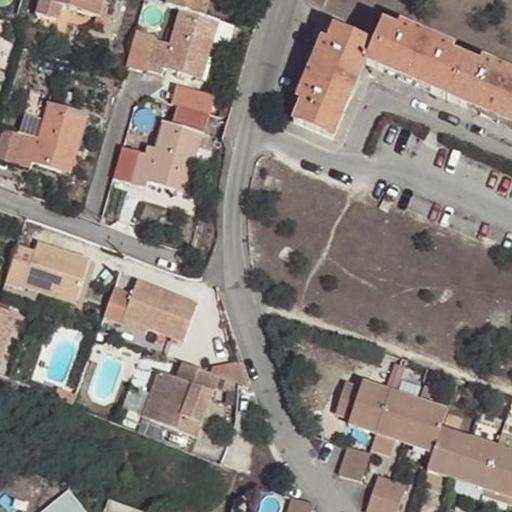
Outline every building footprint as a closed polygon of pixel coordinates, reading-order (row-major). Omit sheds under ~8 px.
[(39,0),(35,14),(58,21),(62,6),(96,17),(100,18),(101,14),(104,0),(39,0)] [(165,0),(164,5),(179,10),(204,17),(209,0),(165,0)] [(209,56),(219,21),(204,17),(179,10),(169,45),(153,40),(143,74),(147,75),(147,71),(161,75),(163,69),(192,77),(199,53),(209,56)] [(100,18),(96,17),(94,26),(106,30),(110,17),(101,14),(100,18)] [(374,47),(333,28),(292,122),(333,141),(366,66),(445,101),(511,130),(511,80),(384,25),(374,47)] [(143,74),(153,40),(154,36),(136,30),(124,71),(142,76),(143,74)] [(212,56),(209,56),(199,53),(192,77),(205,80),(212,56)] [(228,119),(233,99),(224,96),(219,116),(228,119)] [(37,138),(47,106),(28,101),(19,133),(22,134),(37,138)] [(88,116),(48,104),(47,106),(37,138),(22,134),(14,164),(30,169),(31,163),(61,172),(68,148),(77,151),(88,116)] [(213,141),(221,143),(227,123),(218,120),(213,141)] [(137,153),(128,182),(145,188),(147,181),(188,194),(193,177),(190,176),(202,134),(163,123),(155,149),(147,147),(145,155),(137,153)] [(2,128),(0,136),(0,160),(14,164),(22,134),(19,133),(2,128)] [(68,148),(61,172),(70,175),(77,151),(68,148)] [(127,158),(120,156),(113,180),(120,181),(127,158)] [(119,217),(127,183),(114,180),(106,214),(119,217)] [(34,254),(17,248),(13,261),(5,284),(23,289),(24,288),(55,297),(56,292),(77,299),(89,261),(38,244),(34,254)] [(132,296),(114,289),(111,296),(104,318),(121,324),(123,320),(146,328),(182,341),(196,305),(137,283),(132,296)] [(75,304),(77,299),(56,292),(55,297),(75,304)] [(0,360),(17,316),(0,309),(0,360)] [(144,333),(146,328),(123,320),(121,324),(144,333)] [(219,376),(184,363),(178,379),(160,372),(143,417),(196,436),(201,423),(194,420),(198,410),(205,413),(219,376)] [(123,408),(140,415),(158,371),(141,364),(123,408)] [(391,394),(400,368),(394,366),(385,393),(391,394)] [(406,371),(400,368),(391,394),(397,396),(406,371)] [(356,429),(377,436),(391,394),(385,393),(363,385),(360,391),(345,387),(336,415),(350,420),(358,423),(356,429)] [(377,436),(372,452),(391,458),(396,443),(398,436),(409,440),(421,405),(397,396),(391,394),(377,436)] [(409,440),(407,446),(433,454),(441,431),(447,413),(421,405),(409,440)] [(205,413),(198,410),(194,420),(201,423),(205,413)] [(348,426),(356,429),(358,423),(350,420),(348,426)] [(441,431),(433,454),(427,471),(455,481),(469,441),(441,431)] [(396,443),(407,446),(409,440),(398,436),(396,443)] [(469,441),(455,481),(483,490),(497,450),(469,441)] [(370,456),(349,448),(339,475),(361,483),(370,456)] [(511,455),(497,450),(483,490),(485,491),(511,499),(511,496),(511,455)] [(379,477),(376,488),(367,511),(384,511),(394,483),(379,477)] [(394,483),(384,511),(398,511),(406,487),(394,483)] [(511,499),(485,491),(482,497),(509,506),(511,499)] [(85,511),(68,492),(42,511),(85,511)] [(311,511),(313,508),(292,500),(288,511),(311,511)] [(139,511),(108,501),(104,511),(139,511)]
